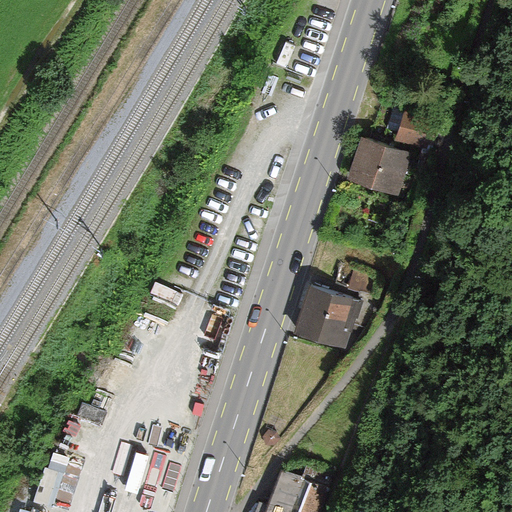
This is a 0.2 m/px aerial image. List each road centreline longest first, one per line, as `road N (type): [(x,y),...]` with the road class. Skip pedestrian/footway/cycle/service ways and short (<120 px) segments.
road 1 (residential): [(491,0),(400,299),(237,511)]
road 2 (primary): [(372,0),(208,511)]
road 3 (track): [(91,0),(0,145)]
